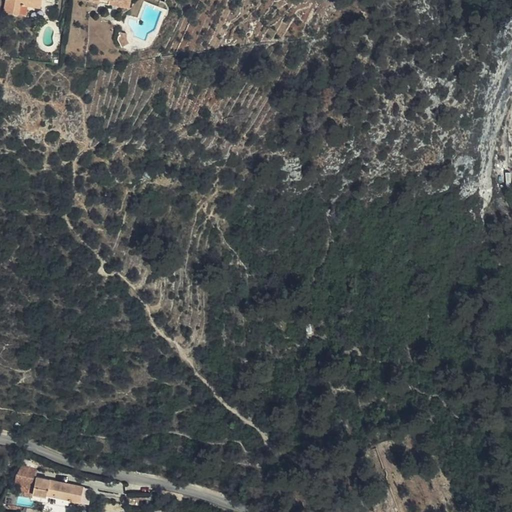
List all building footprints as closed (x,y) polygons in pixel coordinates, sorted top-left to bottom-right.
[(5,0),(3,12),(19,15),(20,5),(40,9),(41,0),(5,0)] [(110,1),(109,5),(129,9),(130,0),(122,0),(123,3),(110,1)] [(127,34),(119,32),(117,40),(121,47),(128,44),(126,39),(127,34)] [(38,467),(25,465),(23,474),(36,476),(38,467)] [(33,492),(80,501),(83,486),(36,476),(33,492)]
